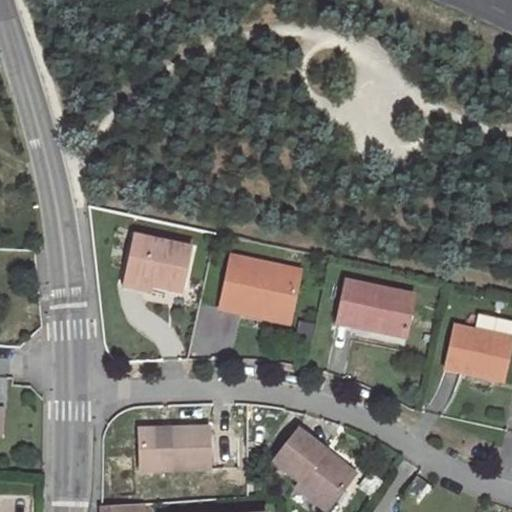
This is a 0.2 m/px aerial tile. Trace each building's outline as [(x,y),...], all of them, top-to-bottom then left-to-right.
[(191,250),(133,237),(123,280),(150,286),(181,293),(191,250)] [(298,272),(230,258),(220,310),(259,318),(260,311),(289,316),(298,272)] [(150,286),(123,280),(122,288),(148,293),(150,286)] [(412,297),(344,283),(335,324),(370,331),(371,326),(405,333),(412,297)] [(260,311),(259,318),(288,323),(289,316),(260,311)] [(403,345),(405,333),(371,326),(370,331),(368,338),(403,345)] [(511,339),(452,327),(443,370),(502,383),(511,339)] [(207,429),(139,431),(140,473),(208,470),(207,429)] [(325,452),(297,430),(271,462),(299,485),(296,489),(324,511),(350,481),(321,458),(325,452)] [(354,476),(325,452),(321,458),(350,481),(354,476)] [(429,489),(415,479),(404,494),(418,504),(429,489)]
